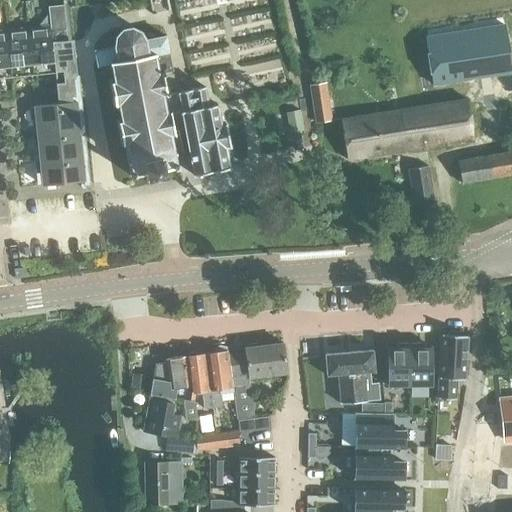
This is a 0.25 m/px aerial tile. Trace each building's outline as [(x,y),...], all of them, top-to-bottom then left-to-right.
[(48,6),(49,18),(64,17),(63,4),(48,6)] [(49,24),(50,31),(66,29),(64,17),(49,18),(49,24)] [(54,71),(50,31),(49,24),(28,27),(33,74),(54,71)] [(164,95),(166,95),(162,72),(159,72),(156,55),(170,53),(166,34),(146,38),(141,30),(132,25),(121,27),(114,35),(113,46),(93,49),(96,66),(110,64),(113,81),(109,81),(114,106),(117,106),(120,120),(117,120),(122,145),(127,145),(132,172),(131,172),(132,177),(136,176),(136,174),(145,172),(146,177),(151,176),(152,184),(162,182),(161,174),(164,173),(163,168),(174,166),(175,168),(180,167),(177,153),(187,151),(183,129),(174,131),(171,110),(167,111),(164,95)] [(504,25),(423,38),(429,87),(511,73),(504,25)] [(28,27),(6,29),(11,76),(33,74),(28,27)] [(6,29),(0,29),(0,77),(11,76),(6,29)] [(72,39),(67,39),(66,29),(50,31),(54,71),(62,70),(64,82),(56,83),(57,97),(75,95),(73,74),(75,74),(72,39)] [(318,122),(330,120),(325,84),(312,86),(318,122)] [(183,129),(187,151),(191,175),(230,167),(226,147),(229,147),(224,122),(221,122),(217,103),(209,104),(205,85),(177,91),(180,109),(183,129)] [(473,140),(466,98),(340,118),(347,160),(473,140)] [(76,101),(33,105),(36,132),(79,128),(76,101)] [(290,135),(305,132),(300,109),(286,112),(290,135)] [(36,132),(39,159),(82,154),(79,128),(36,132)] [(511,174),(511,148),(457,159),(462,184),(511,174)] [(84,181),(82,154),(39,159),(42,185),(84,181)] [(433,198),(428,166),(408,169),(413,201),(433,198)] [(466,335),(460,335),(459,331),(448,331),(446,334),(441,334),(439,354),(438,372),(437,398),(454,399),(455,379),(463,379),(466,335)] [(286,372),(282,342),(259,345),(256,343),(248,343),(247,347),(244,347),(244,350),(227,352),(232,392),(236,418),(254,416),(249,384),(248,377),(286,372)] [(222,405),(221,394),(232,392),(227,352),(227,350),(225,350),(225,346),(218,343),(211,348),(212,352),(205,352),(212,407),(222,405)] [(388,386),(410,386),(409,346),(408,346),(408,343),(397,343),(397,346),(387,346),(388,386)] [(410,346),(409,346),(410,386),(431,385),(431,372),(438,372),(439,354),(430,354),(430,346),(421,346),(421,343),(410,343),(410,346)] [(368,372),(375,371),(373,349),(323,353),(325,375),(336,374),(338,403),(367,400),(380,399),(379,383),(369,384),(368,372)] [(202,408),(212,407),(205,352),(198,353),(198,351),(193,350),(188,353),(188,355),(186,355),(190,386),(192,386),(193,392),(200,391),(202,408)] [(154,363),(152,378),(151,378),(149,394),(175,398),(176,388),(190,386),(186,355),(164,358),(164,362),(154,363)] [(149,375),(132,372),(129,389),(147,391),(149,375)] [(511,438),(511,397),(498,400),(503,440),(511,438)] [(182,403),(184,418),(195,417),(193,401),(178,398),(178,403),(182,403)] [(143,430),(150,431),(177,436),(180,416),(172,414),(174,404),(149,400),(143,430)] [(383,412),(383,401),(362,401),(362,412),(383,412)] [(391,414),(391,402),(383,401),(383,412),(383,413),(391,414)] [(211,412),(200,413),(202,428),(213,427),(211,412)] [(354,413),(354,445),(390,446),(402,446),(402,429),(390,429),(390,414),(354,413)] [(269,427),(267,414),(254,416),(236,418),(237,428),(237,431),(269,427)] [(237,431),(237,428),(194,433),(196,448),(239,443),(237,431)] [(306,444),(314,444),(314,432),(306,432),(306,444)] [(435,443),(434,459),(447,460),(448,444),(435,443)] [(314,444),(306,444),(306,456),(314,456),(314,444)] [(389,460),(390,446),(354,445),(353,477),(401,478),(401,460),(389,460)] [(276,454),(240,452),(239,469),(275,470),(276,454)] [(179,463),(145,464),(145,501),(167,501),(167,510),(179,510),(179,501),(180,501),(179,463)] [(239,484),(275,485),(275,470),(239,469),(239,484)] [(239,484),(238,501),(274,502),(275,485),(239,484)] [(388,511),(388,506),(400,506),(401,488),(353,487),(352,511),(388,511)] [(196,502),(196,511),(211,511),(211,502),(196,502)]
